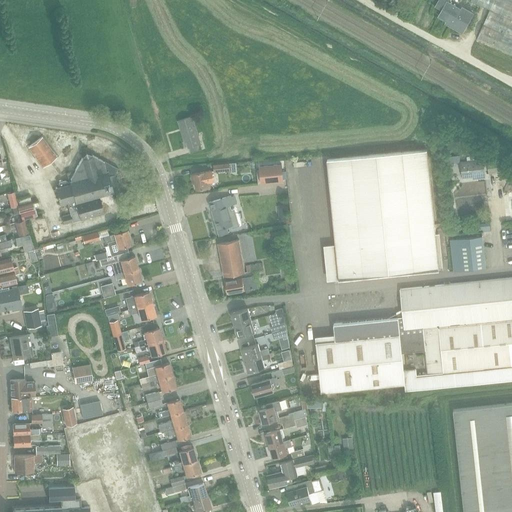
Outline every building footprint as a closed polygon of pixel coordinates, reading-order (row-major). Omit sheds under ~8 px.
[(460,10),(447,2),(447,0),(438,0),(435,6),(442,10),(439,16),(447,20),(445,22),(449,25),(462,32),(473,14),(462,7),(460,10)] [(511,0),(470,0),(471,1),(489,9),(476,38),(511,54),(511,0)] [(200,143),(192,116),(178,120),(185,141),(187,141),(188,146),(200,143)] [(76,137),(26,152),(37,188),(87,173),(76,137)] [(438,269),(427,149),(327,159),(339,279),(438,269)] [(449,157),(445,157),(446,169),(450,169),(450,163),(460,162),(459,155),(449,156),(449,157)] [(482,159),(475,160),(475,155),(467,156),(467,160),(460,161),(462,177),(476,176),(476,178),(484,177),(482,159)] [(504,160),(487,162),(488,173),(505,171),(504,160)] [(230,170),(230,169),(236,169),(235,162),(229,163),(213,164),(214,171),(230,170)] [(259,166),(261,184),(283,182),(281,164),(259,166)] [(213,180),(211,170),(191,174),(193,182),(195,182),(196,189),(210,186),(209,181),(213,180)] [(122,178),(72,193),(80,220),(103,213),(130,205),(122,178)] [(6,193),(10,208),(18,206),(14,191),(6,193)] [(231,209),(230,205),(236,203),(234,196),(231,196),(230,195),(208,202),(211,209),(219,235),(227,232),(226,227),(231,225),(232,228),(239,226),(234,208),(231,209)] [(19,205),(31,201),(29,196),(17,199),(19,205)] [(32,202),(17,206),(19,213),(19,214),(28,211),(28,213),(24,214),(25,219),(30,217),(30,218),(36,216),(32,202)] [(14,223),(18,236),(28,232),(25,219),(14,223)] [(133,231),(142,228),(140,223),(131,226),(133,231)] [(127,230),(103,237),(105,243),(108,242),(110,250),(111,254),(129,249),(127,245),(131,244),(127,230)] [(97,231),(65,240),(67,245),(76,243),(75,240),(82,238),(84,244),(100,239),(97,231)] [(29,235),(17,239),(20,250),(32,246),(29,235)] [(451,246),(482,243),(481,235),(450,239),(451,246)] [(224,275),(244,272),(238,239),(218,243),(224,275)] [(452,255),(483,251),(482,243),(451,246),(452,255)] [(453,263),(484,259),(483,251),(452,255),(453,263)] [(98,260),(107,257),(106,252),(94,255),(96,260),(98,260)] [(107,257),(98,260),(100,267),(112,263),(114,270),(115,274),(138,268),(135,255),(127,258),(125,252),(107,257)] [(15,273),(18,273),(17,267),(13,267),(11,258),(0,260),(0,285),(16,282),(15,273)] [(453,270),(485,267),(484,259),(453,263),(453,270)] [(261,262),(245,265),(247,271),(262,268),(261,262)] [(138,268),(115,274),(117,279),(122,277),(121,275),(124,274),(127,284),(142,280),(138,268)] [(244,290),(245,290),(246,292),(250,291),(249,289),(258,288),(256,281),(253,281),(252,276),(225,281),(227,293),(244,290)] [(427,374),(428,387),(511,378),(511,277),(418,287),(425,350),(427,374)] [(8,287),(0,288),(0,302),(2,310),(12,307),(13,310),(21,308),(21,305),(18,294),(29,291),(27,284),(17,286),(16,285),(11,286),(12,289),(9,290),(8,287)] [(103,298),(115,294),(112,284),(101,288),(103,298)] [(402,352),(425,350),(418,287),(400,289),(402,310),(387,318),(333,323),(335,340),(316,342),(321,392),(404,383),(405,390),(428,387),(427,374),(417,375),(416,368),(404,369),(402,352)] [(134,295),(125,298),(127,305),(128,309),(152,303),(149,291),(134,295)] [(52,292),(45,294),(45,301),(47,311),(56,308),(54,300),(52,292)] [(152,303),(128,309),(122,311),(124,316),(135,313),(135,310),(138,310),(141,320),(156,316),(152,303)] [(44,310),(38,311),(38,308),(24,311),(27,327),(35,325),(36,327),(46,325),(44,310)] [(234,325),(251,320),(247,308),(231,313),(234,325)] [(270,327),(272,333),(285,329),(282,308),(275,310),(279,325),(270,327)] [(53,313),(46,314),(50,335),(57,334),(53,313)] [(108,322),(112,334),(120,332),(117,320),(108,322)] [(251,320),(234,325),(238,336),(254,332),(251,320)] [(140,345),(162,339),(159,328),(144,332),(147,341),(144,342),(143,340),(139,341),(140,345)] [(273,339),(287,335),(285,329),(272,333),(273,339)] [(120,332),(112,334),(116,350),(125,348),(120,332)] [(26,334),(10,336),(14,358),(27,356),(33,355),(31,346),(28,347),(26,334)] [(162,339),(140,345),(141,350),(146,349),(145,346),(148,346),(151,355),(166,351),(162,339)] [(268,348),(259,350),(257,343),(241,348),(244,360),(272,352),(269,353),(268,348)] [(52,359),(46,360),(47,366),(63,363),(61,350),(51,352),(52,359)] [(264,367),(262,360),(271,358),(271,357),(274,356),(272,352),(244,360),(248,372),(264,367)] [(140,363),(149,360),(148,354),(138,357),(140,363)] [(159,359),(144,363),(146,369),(161,364),(159,359)] [(279,369),(292,365),(291,359),(277,363),(279,369)] [(148,376),(145,377),(146,382),(173,375),(169,362),(161,364),(146,369),(148,376)] [(90,364),(72,367),(74,383),(93,380),(90,364)] [(283,374),(282,373),(281,369),(270,372),(272,377),(251,383),(255,396),(273,391),(271,385),(278,383),(276,376),(283,374)] [(142,389),(151,386),(157,385),(156,382),(159,382),(162,391),(176,387),(173,375),(146,382),(140,384),(142,389)] [(11,397),(31,396),(35,396),(34,382),(25,382),(25,379),(10,380),(11,397)] [(147,402),(161,398),(159,391),(145,395),(147,402)] [(11,397),(12,411),(32,410),(31,396),(11,397)] [(149,408),(163,405),(161,398),(147,402),(149,408)] [(99,399),(79,404),(82,417),(102,413),(99,399)] [(159,417),(183,410),(180,399),(167,402),(169,409),(158,412),(159,417)] [(278,418),(276,410),(281,409),(278,400),(266,404),(267,408),(259,410),(262,423),(278,418)] [(511,511),(511,402),(453,409),(463,511),(511,511)] [(73,407),(63,409),(66,425),(76,422),(73,407)] [(280,417),(282,422),(308,415),(307,408),(288,413),(289,415),(280,417)] [(164,431),(187,424),(183,410),(159,417),(170,414),(172,420),(158,424),(160,432),(164,430),(164,431)] [(31,422),(41,422),(41,427),(53,426),(52,414),(42,414),(31,414),(31,422)] [(284,428),(295,425),(294,419),(282,423),(284,428)] [(13,435),(40,434),(40,433),(40,428),(29,428),(29,423),(12,423),(13,435)] [(187,424),(164,431),(166,436),(176,433),(178,439),(190,436),(187,424)] [(269,445),(283,441),(282,437),(284,436),(281,428),(265,433),(269,445)] [(40,434),(13,435),(13,446),(30,445),(30,439),(41,439),(40,434)] [(342,438),(344,450),(354,449),(352,437),(342,438)] [(303,449),(295,451),(293,445),(292,446),(290,439),(283,441),(269,445),(272,457),(288,452),(288,453),(291,452),(292,457),(304,454),(303,449)] [(162,450),(175,446),(173,440),(160,444),(162,450)] [(36,453),(60,452),(68,452),(67,442),(63,442),(63,450),(60,450),(60,445),(35,446),(36,453)] [(163,456),(177,452),(175,446),(162,450),(163,456)] [(174,466),(197,459),(194,447),(179,451),(182,462),(179,462),(178,460),(172,462),(174,466)] [(56,454),(57,464),(69,464),(69,453),(56,454)] [(33,472),(33,462),(42,462),(42,454),(14,454),(14,472),(33,472)] [(286,483),(284,477),(297,475),(295,467),(314,462),(312,454),(292,459),(280,462),(282,471),(268,474),(270,487),(286,483)] [(197,459),(174,466),(175,471),(181,469),(180,467),(183,466),(186,476),(201,472),(197,459)] [(351,464),(343,468),(347,475),(355,471),(351,464)] [(183,476),(169,479),(171,486),(185,482),(183,476)] [(286,491),(290,505),(310,500),(311,504),(319,502),(316,491),(321,490),(318,479),(312,480),(311,479),(297,483),(298,488),(286,491)] [(167,494),(186,488),(184,483),(165,488),(167,494)] [(193,499),(207,495),(204,483),(188,488),(190,495),(185,496),(186,501),(193,499)] [(89,511),(90,507),(81,507),(81,498),(75,499),(75,486),(48,488),(51,488),(51,500),(49,500),(61,500),(61,506),(60,506),(52,506),(51,506),(42,507),(41,507),(33,507),(32,507),(23,508),(23,507),(22,507),(22,508),(14,508),(12,508),(12,511),(89,511)] [(207,495),(193,499),(195,503),(192,504),(195,511),(211,507),(207,495)]
